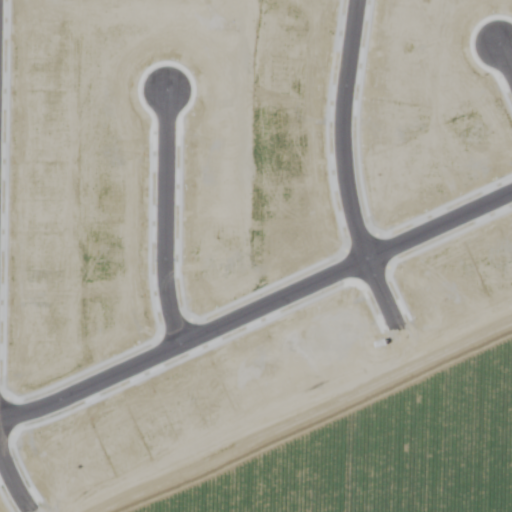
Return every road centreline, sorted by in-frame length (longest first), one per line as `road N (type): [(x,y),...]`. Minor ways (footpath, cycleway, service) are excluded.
road 1 (residential): [(0,419),(47,408),(511,193)]
road 2 (residential): [(392,331),(360,264),(340,183),(338,106),(351,0)]
road 3 (residential): [(178,347),(162,298),(162,96)]
